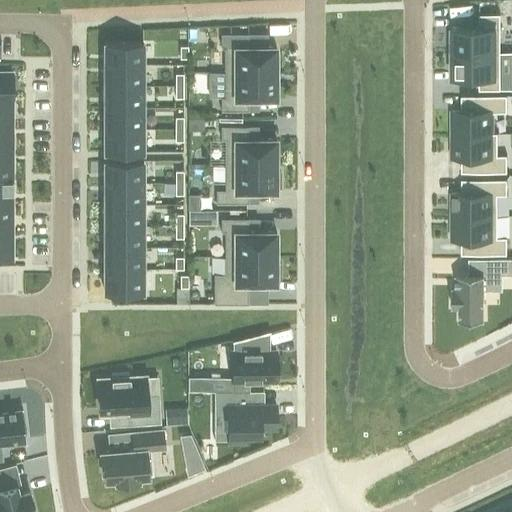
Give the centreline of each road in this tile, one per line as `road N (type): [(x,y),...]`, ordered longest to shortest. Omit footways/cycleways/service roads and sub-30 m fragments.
road 1 (residential): [(415,0),(415,347),(421,366),(450,379),(511,352)]
road 2 (residential): [(315,0),(309,447)]
road 3 (residential): [(61,306),(61,25),(0,25)]
road 4 (track): [(277,511),(511,403)]
road 5 (residential): [(153,511),(309,447)]
road 6 (residential): [(74,511),(61,369)]
